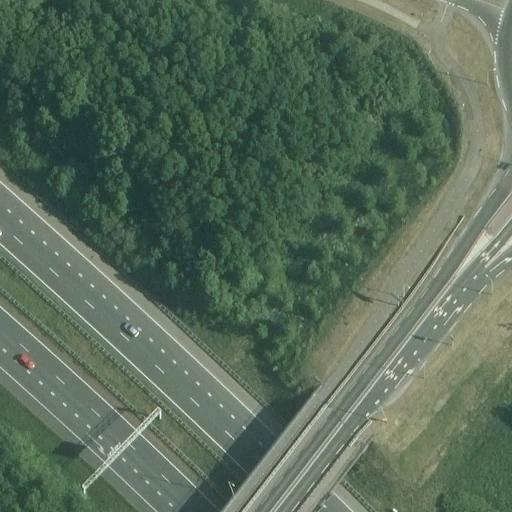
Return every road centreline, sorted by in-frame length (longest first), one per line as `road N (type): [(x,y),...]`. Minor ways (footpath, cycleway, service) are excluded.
road 1 (primary): [(511,173),(250,511)]
road 2 (motorway): [(306,511),(120,322),(0,220)]
road 3 (primary): [(285,511),(478,263)]
road 4 (motorway): [(0,327),(193,511)]
